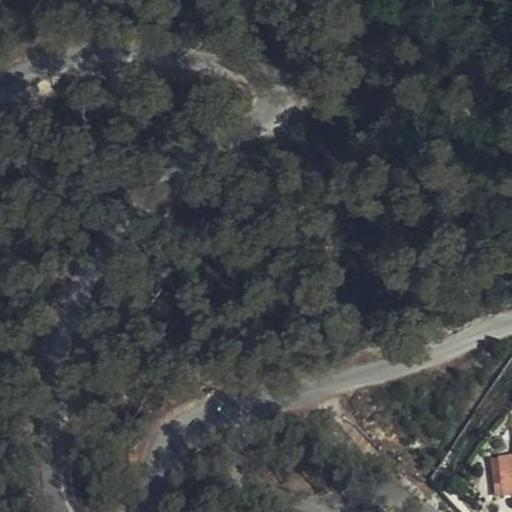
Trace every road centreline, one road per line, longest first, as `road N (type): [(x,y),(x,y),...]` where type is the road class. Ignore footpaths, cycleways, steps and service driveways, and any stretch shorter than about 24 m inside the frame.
road 1 (unclassified): [(43,511),(65,326),(101,256),(238,121),(234,83),(144,46),(59,57),(0,88)]
road 2 (unclassified): [(511,326),(216,422),(175,457),(140,511)]
road 3 (unknown): [(235,415),(326,478),(355,511)]
